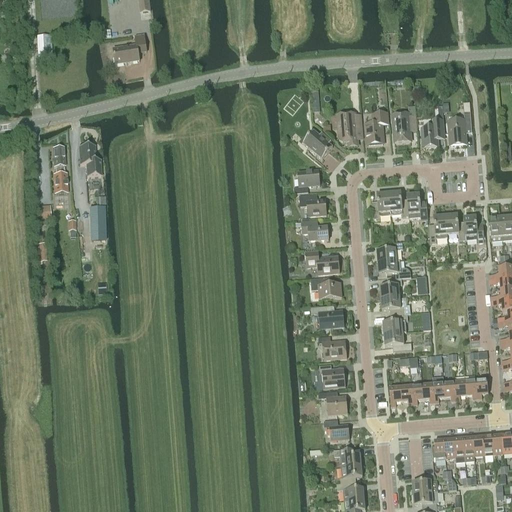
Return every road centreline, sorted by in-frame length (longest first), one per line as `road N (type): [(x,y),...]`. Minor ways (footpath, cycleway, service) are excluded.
road 1 (tertiary): [(0,128),(244,72),(511,53)]
road 2 (residential): [(381,432),(370,416),(349,193),(363,175),(432,170)]
road 3 (residential): [(499,420),(480,265)]
